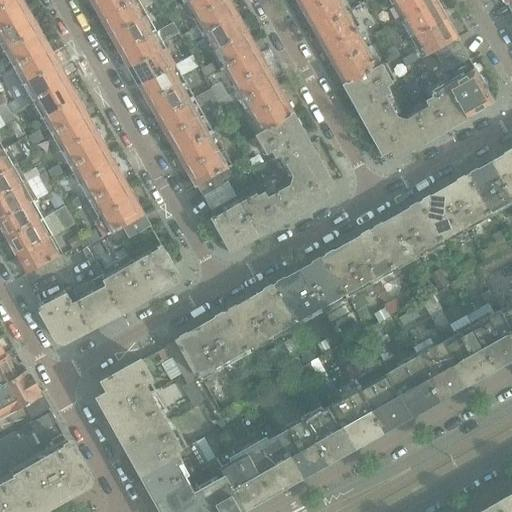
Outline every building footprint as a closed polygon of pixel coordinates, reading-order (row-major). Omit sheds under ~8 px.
[(29,9),(25,2),(24,3),(22,0),(0,0),(0,31),(31,14),(28,9),(29,9)] [(133,1),(132,0),(92,0),(96,6),(95,7),(99,13),(100,13),(103,18),(133,1)] [(178,5),(174,0),(172,0),(164,5),(167,11),(178,5)] [(239,16),(236,11),(236,10),(232,3),(229,0),(186,0),(188,2),(182,6),(188,19),(195,15),(200,24),(191,29),(191,30),(182,36),(187,45),(201,37),(239,16)] [(348,13),(340,0),(298,0),(299,1),(302,8),(303,7),(309,18),(309,19),(313,26),(313,25),(316,30),(348,13)] [(400,0),(388,0),(379,5),(382,11),(396,3),(400,0)] [(444,13),(441,6),(440,6),(436,0),(400,0),(396,3),(414,36),(447,18),(444,13)] [(152,35),(146,24),(133,1),(103,18),(105,23),(108,30),(109,30),(115,40),(114,40),(118,47),(118,46),(122,52),(152,35)] [(366,46),(348,13),(316,30),(319,36),(318,36),(322,43),(323,43),(329,54),(333,61),(335,63),(366,46)] [(48,42),(44,36),(43,36),(38,26),(34,19),(31,14),(0,31),(0,33),(18,66),(50,49),(47,43),(48,42)] [(255,43),(251,36),(251,37),(245,27),(245,26),(242,20),(241,20),(239,16),(201,37),(203,41),(208,38),(224,67),(257,48),(254,43),(255,43)] [(423,52),(456,34),(453,29),(453,28),(450,22),(449,22),(447,18),(414,36),(423,52)] [(171,68),(158,45),(180,33),(174,23),(152,35),(122,52),(124,56),(123,57),(127,63),(128,63),(134,73),(133,73),(137,80),(140,85),(171,68)] [(403,43),(396,32),(388,37),(393,46),(394,48),(403,43)] [(465,50),(458,38),(456,34),(423,52),(426,57),(433,53),(437,51),(443,62),(465,50)] [(405,41),(403,43),(394,48),(399,55),(410,48),(405,41)] [(378,66),(368,48),(366,46),(335,63),(338,70),(342,77),(347,85),(384,66),(383,64),(378,67),(378,66)] [(399,55),(394,48),(393,46),(386,50),(392,61),(400,56),(399,55)] [(274,76),(270,70),(269,70),(264,60),(260,53),(257,48),(224,67),(243,100),(276,82),(273,77),(274,76)] [(66,76),(63,69),(62,69),(56,59),(57,59),(53,52),(52,53),(50,49),(18,66),(9,72),(27,105),(37,99),(69,81),(66,76)] [(445,73),(470,59),(465,50),(443,62),(437,51),(433,53),(445,73)] [(193,56),(171,68),(140,85),(143,90),(142,90),(146,97),(147,97),(152,106),(152,107),(155,114),(156,113),(159,118),(189,101),(177,80),(199,67),(193,56)] [(216,71),(212,64),(201,70),(205,77),(216,71)] [(393,93),(389,87),(394,84),(384,66),(347,85),(379,143),(388,138),(394,147),(403,118),(399,117),(388,96),(393,93)] [(494,102),(476,70),(433,95),(434,97),(430,99),(447,129),(494,102)] [(416,80),(413,74),(403,79),(406,85),(416,80)] [(429,87),(423,76),(418,78),(424,89),(429,87)] [(424,89),(418,78),(416,80),(410,97),(424,89)] [(416,80),(406,85),(404,86),(410,97),(416,80)] [(85,109),(81,102),(81,103),(75,93),(76,92),(72,86),(71,86),(69,81),(37,99),(56,132),(87,114),(85,109)] [(293,110),(289,103),(288,103),(283,93),(279,86),(279,87),(276,82),(243,100),(262,133),(295,115),(292,110),(293,110)] [(208,136),(194,111),(211,101),(213,106),(219,103),(211,90),(189,102),(189,101),(159,118),(162,123),(161,123),(165,130),(171,140),(174,147),(175,146),(178,153),(208,136)] [(25,106),(20,99),(10,105),(14,113),(25,106)] [(398,156),(447,129),(430,99),(427,101),(430,107),(408,119),(403,118),(394,147),(398,156)] [(104,142),(100,136),(94,126),(95,126),(91,119),(90,119),(87,114),(56,132),(75,165),(106,147),(104,143),(104,142)] [(332,182),(311,144),(306,134),(295,115),(262,133),(258,135),(268,155),(274,152),(278,159),(283,156),(294,176),(293,181),(324,187),(332,182)] [(237,135),(230,124),(223,128),(233,144),(239,140),(237,135)] [(249,141),(244,131),(237,135),(239,140),(242,145),(249,141)] [(43,140),(39,132),(29,138),(33,146),(43,140)] [(227,169),(208,136),(178,153),(180,156),(180,157),(184,164),(184,163),(190,173),(189,173),(193,180),(194,180),(197,186),(227,169)] [(123,176),(119,169),(113,159),(114,159),(110,152),(109,153),(106,147),(75,165),(94,199),(125,181),(122,176),(123,176)] [(0,174),(9,169),(0,152),(0,174)] [(511,152),(470,176),(491,214),(496,223),(511,213),(511,152)] [(264,163),(259,155),(248,161),(253,170),(264,163)] [(273,170),(269,162),(256,169),(257,171),(271,175),(273,170)] [(0,197),(28,182),(18,165),(10,169),(9,169),(0,174),(0,197)] [(63,173),(58,166),(48,172),(52,179),(63,173)] [(233,180),(227,169),(197,186),(204,198),(226,185),(226,184),(233,180)] [(0,220),(30,205),(55,190),(45,172),(33,179),(28,182),(0,197),(0,220)] [(443,241),(491,214),(470,176),(422,203),(443,241)] [(142,209),(138,202),(138,203),(132,193),(132,192),(129,186),(128,186),(125,181),(94,199),(112,231),(144,214),(141,209),(142,209)] [(329,195),(324,187),(293,181),(292,183),(307,208),(329,195)] [(307,208),(292,183),(292,185),(269,198),(266,192),(263,194),(279,223),(307,208)] [(279,223),(263,194),(256,198),(255,196),(241,204),(236,196),(211,210),(233,249),(279,223)] [(81,206),(77,199),(66,205),(71,212),(81,206)] [(398,266),(443,241),(422,203),(394,219),(385,223),(386,223),(373,230),(398,274),(402,272),(398,266)] [(8,238),(39,221),(30,205),(0,220),(0,227),(2,231),(5,232),(8,238)] [(116,245),(151,226),(144,214),(112,231),(108,233),(109,236),(116,245)] [(49,239),(39,221),(8,238),(10,241),(9,244),(12,248),(14,249),(18,256),(49,239)] [(398,274),(373,230),(325,258),(346,295),(392,270),(395,276),(398,274)] [(100,240),(95,232),(85,239),(90,247),(100,240)] [(84,243),(80,235),(68,241),(72,250),(84,243)] [(60,257),(50,240),(49,239),(18,256),(20,258),(19,261),(22,266),(24,266),(29,275),(60,257)] [(506,252),(510,250),(505,240),(482,252),(487,261),(506,252)] [(123,311),(179,280),(177,277),(179,276),(163,247),(105,279),(123,311)] [(66,342),(123,311),(105,279),(87,248),(82,251),(98,278),(68,295),(66,290),(39,304),(59,340),(66,342)] [(504,268),(511,264),(511,265),(511,262),(511,261),(506,252),(487,261),(476,268),(483,280),(504,268)] [(298,323),(346,295),(325,258),(277,285),(298,323)] [(447,283),(439,270),(430,275),(438,288),(447,283)] [(388,297),(381,284),(374,288),(381,301),(388,297)] [(249,350),(298,323),(277,285),(228,312),(249,350)] [(423,299),(415,285),(406,290),(414,305),(421,301),(423,299)] [(459,301),(450,285),(432,295),(440,311),(459,301)] [(497,304),(489,290),(481,295),(490,309),(497,304)] [(457,338),(450,326),(448,326),(447,326),(438,312),(437,313),(427,297),(423,299),(421,301),(438,331),(445,344),(419,359),(441,399),(497,367),(475,327),(457,338)] [(497,367),(511,358),(511,306),(475,327),(497,367)] [(200,378),(249,350),(228,312),(179,340),(200,378)] [(411,325),(405,312),(398,316),(404,329),(411,325)] [(360,333),(352,319),(338,327),(346,340),(360,333)] [(441,399),(419,359),(390,375),(376,351),(382,347),(387,342),(377,326),(365,332),(372,344),(362,350),(374,370),(357,380),(363,390),(385,430),(441,399)] [(200,378),(179,340),(157,352),(162,360),(171,355),(188,385),(200,378)] [(287,349),(282,340),(277,343),(282,352),(287,349)] [(325,340),(317,344),(322,352),(329,348),(325,340)] [(293,372),(282,352),(277,343),(270,346),(272,350),(266,353),(281,379),(282,379),(293,372)] [(314,359),(309,351),(299,357),(304,365),(314,359)] [(0,413),(38,392),(25,369),(14,375),(4,356),(0,358),(0,413)] [(170,420),(150,383),(156,379),(144,359),(108,380),(105,381),(111,392),(101,397),(119,430),(127,444),(170,420)] [(288,391),(316,375),(310,363),(293,372),(282,379),(288,391)] [(334,391),(326,376),(320,380),(328,395),(334,391)] [(385,430),(363,390),(325,411),(309,382),(290,392),(307,422),(329,462),(385,430)] [(30,418),(46,407),(38,392),(0,413),(0,431),(28,416),(30,418)] [(0,511),(35,511),(83,486),(86,477),(66,442),(50,451),(44,441),(39,444),(35,436),(53,425),(47,414),(28,425),(27,424),(0,439),(0,511)] [(245,509),(223,468),(217,458),(208,463),(197,443),(186,448),(170,420),(127,444),(145,475),(141,477),(160,511),(240,511),(242,511),(241,511),(245,509)] [(329,462),(307,422),(280,437),(302,477),(329,462)] [(302,477),(280,437),(258,449),(254,441),(237,451),(241,459),(223,468),(245,509),(248,507),(302,477)] [(511,511),(511,496),(500,503),(505,511),(511,511)] [(505,511),(500,503),(484,511),(505,511)]
